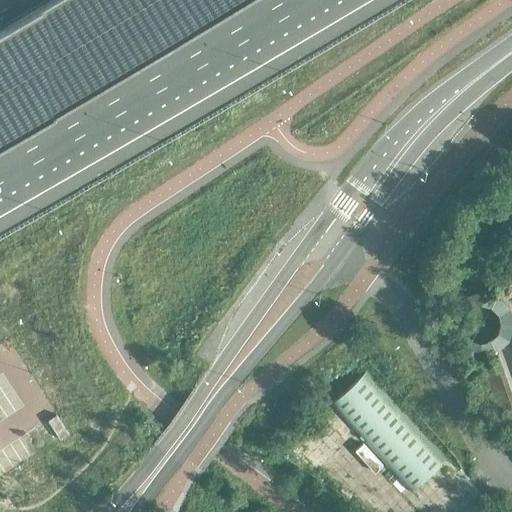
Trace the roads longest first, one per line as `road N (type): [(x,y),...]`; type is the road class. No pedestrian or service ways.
road 1 (motorway): [(0,175),(302,0)]
road 2 (primary): [(316,242),(114,511)]
road 3 (primary): [(136,511),(335,256)]
road 4 (unclassified): [(511,481),(483,450),(402,309),(335,256)]
road 5 (primary): [(507,56),(466,75),(412,120),(316,242)]
road 6 (primary): [(335,256),(403,164),(507,56)]
road 7 (motorway): [(0,102),(172,0)]
